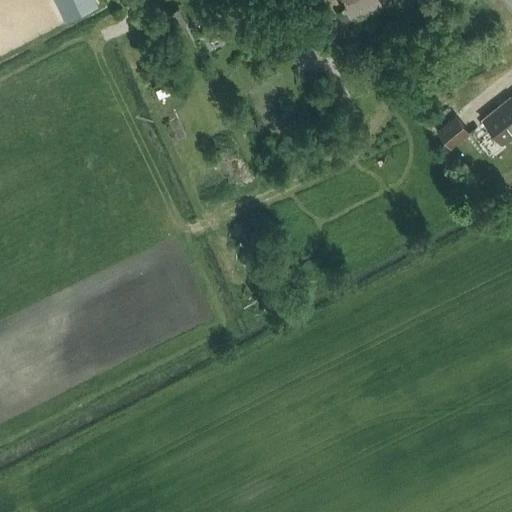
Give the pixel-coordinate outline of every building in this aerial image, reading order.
[(99,5),(96,0),(55,0),(65,21),(99,5)] [(340,0),(345,9),(338,13),(343,23),(381,4),(379,0),(340,0)] [(178,8),(165,15),(174,31),(186,24),(178,8)] [(466,109),(489,90),(481,80),(458,99),(466,109)] [(511,135),(511,98),(511,96),(482,119),(502,144),(511,135)] [(438,122),(453,110),(447,102),(432,115),(438,122)] [(455,116),(437,130),(451,148),(469,133),(455,116)]
